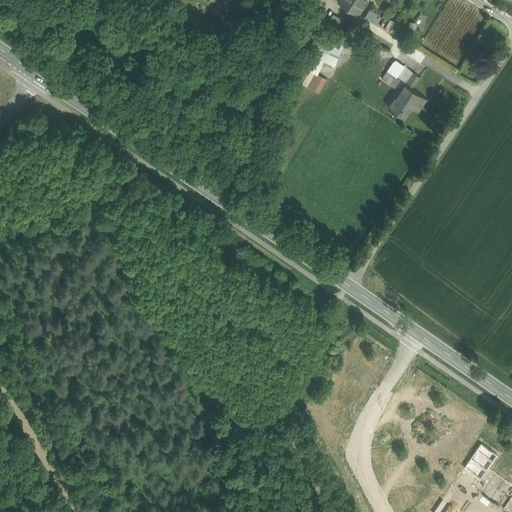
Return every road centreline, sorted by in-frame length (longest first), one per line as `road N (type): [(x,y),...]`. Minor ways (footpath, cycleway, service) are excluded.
road 1 (secondary): [(348,285),(37,74)]
road 2 (unclassified): [(511,44),(348,285)]
road 3 (secondary): [(511,393),(348,285)]
road 4 (unknown): [(77,511),(0,378)]
